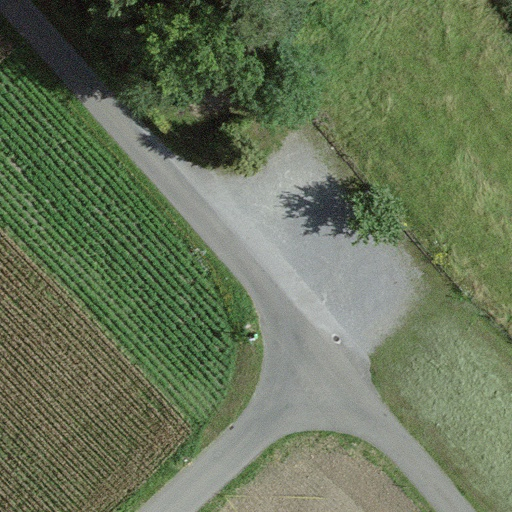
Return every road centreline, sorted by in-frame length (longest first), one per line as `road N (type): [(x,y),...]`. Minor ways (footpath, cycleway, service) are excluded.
road 1 (residential): [(7,0),(331,371)]
road 2 (residential): [(331,371),(180,511)]
road 3 (residential): [(331,371),(458,511)]
